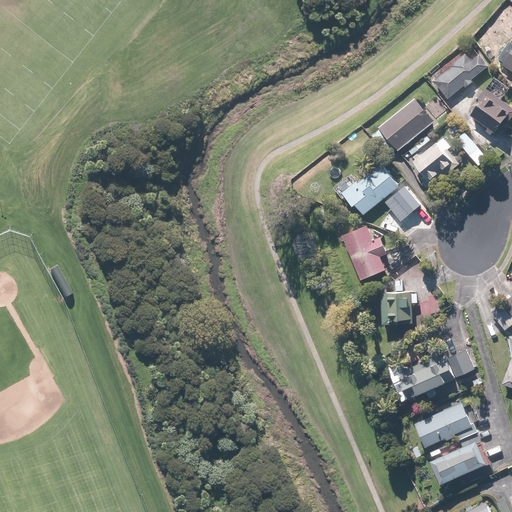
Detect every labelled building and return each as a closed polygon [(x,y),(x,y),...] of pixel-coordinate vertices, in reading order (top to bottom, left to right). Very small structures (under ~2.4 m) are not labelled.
[(511,8),(510,7),(498,23),(511,33),(511,8)] [(511,48),(500,67),(511,74),(511,48)] [(470,63),(464,56),(431,83),(446,100),(462,87),(465,90),(472,84),(470,82),(488,67),(478,56),(470,63)] [(511,115),(511,109),(485,91),(467,118),(493,135),(504,119),(508,122),(511,115)] [(432,124),(414,101),(378,131),(396,153),(432,124)] [(464,134),(455,142),(468,157),(477,149),(464,134)] [(428,190),(457,165),(445,151),(449,147),(442,138),(419,157),(416,154),(405,163),(428,190)] [(361,218),(397,188),(380,167),(371,175),(369,173),(357,184),(350,176),(334,190),(351,210),(353,208),(361,218)] [(420,206),(403,186),(382,204),(399,223),(420,206)] [(364,228),(340,238),(359,282),(385,272),(379,257),(385,255),(379,240),(371,244),(364,228)] [(58,264),(52,268),(68,296),(75,292),(58,264)] [(394,294),(379,296),(382,326),(411,323),(409,306),(415,305),(414,292),(402,293),(401,283),(393,284),(394,294)] [(511,297),(500,306),(511,320),(511,297)] [(511,337),(505,339),(510,360),(501,386),(511,389),(511,337)] [(399,404),(474,369),(466,351),(445,361),(442,355),(412,368),(408,361),(384,372),(399,404)] [(470,428),(459,405),(411,426),(422,450),(470,428)] [(483,466),(473,443),(425,465),(435,488),(483,466)] [(488,511),(484,503),(467,511),(488,511)]
